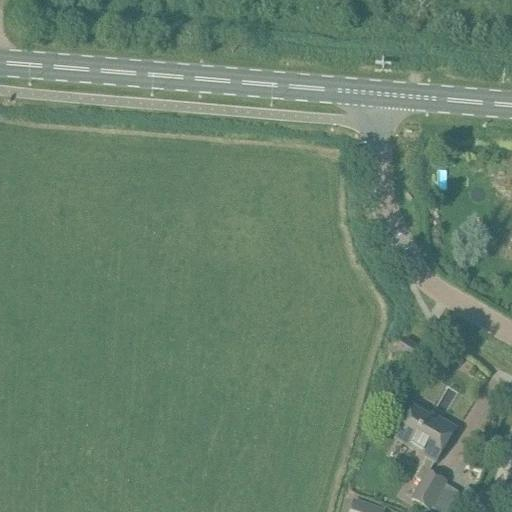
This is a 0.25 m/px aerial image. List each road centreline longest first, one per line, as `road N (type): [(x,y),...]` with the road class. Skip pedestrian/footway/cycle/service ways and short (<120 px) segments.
road 1 (primary): [(0,62),(373,94)]
road 2 (tertiary): [(511,339),(424,284),(398,243),(381,198),(373,94)]
road 3 (primary): [(373,94),(511,106)]
